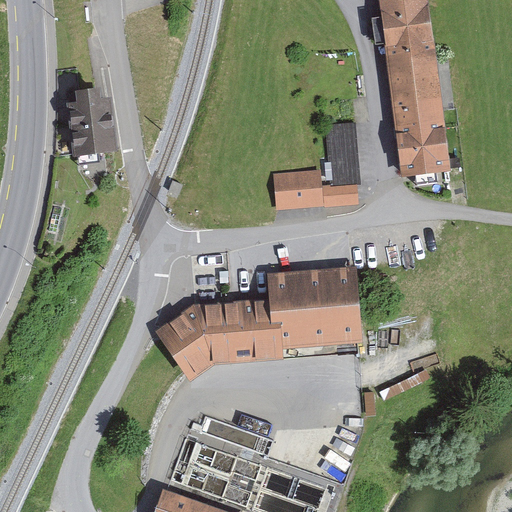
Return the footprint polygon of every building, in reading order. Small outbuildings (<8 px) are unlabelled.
[(381,0),(399,177),(450,172),(432,0),(381,0)] [(113,93),(67,97),(73,160),(119,155),(113,93)] [(331,185),(360,183),(358,125),(328,126),(331,185)] [(271,175),(273,217),(355,213),(353,190),(319,192),(318,172),(271,175)] [(162,333),(190,373),(213,357),(284,352),(358,346),(355,272),(273,276),(274,300),(196,309),(162,333)] [(209,511),(156,492),(148,511),(209,511)]
